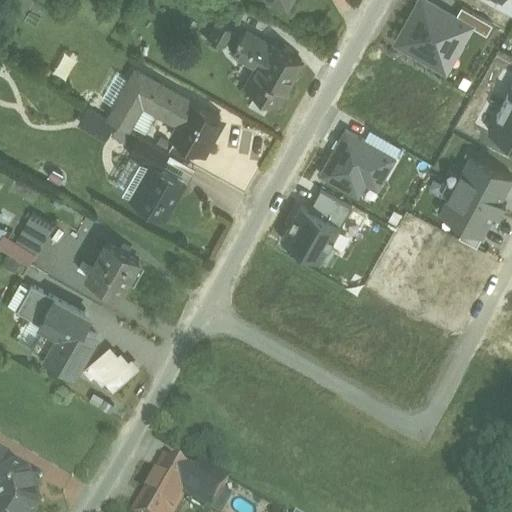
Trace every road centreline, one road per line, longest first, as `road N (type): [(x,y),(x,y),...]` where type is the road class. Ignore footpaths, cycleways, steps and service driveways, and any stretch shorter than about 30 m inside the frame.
road 1 (residential): [(511,258),(421,430),(204,310)]
road 2 (residential): [(204,310),(382,0)]
road 3 (residential): [(88,511),(204,310)]
